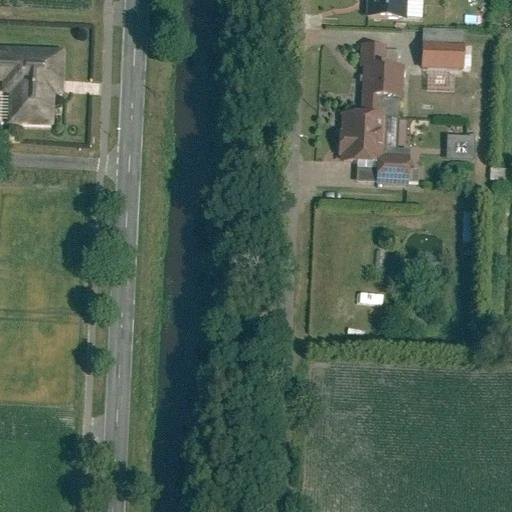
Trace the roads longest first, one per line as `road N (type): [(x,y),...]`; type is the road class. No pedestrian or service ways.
road 1 (unclassified): [(278,511),(301,0)]
road 2 (tertiary): [(113,511),(128,174)]
road 3 (tertiary): [(128,174),(135,0)]
road 4 (unclassified): [(128,174),(0,170)]
